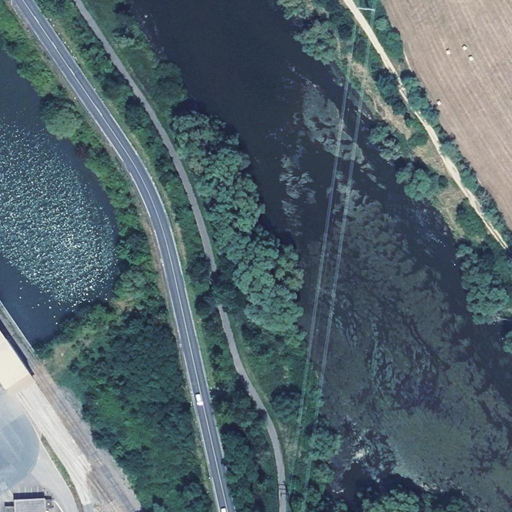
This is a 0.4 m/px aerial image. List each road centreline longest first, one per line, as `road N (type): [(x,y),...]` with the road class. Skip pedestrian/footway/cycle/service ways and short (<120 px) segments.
road 1 (tertiary): [(23,0),(150,196),(227,511)]
road 2 (track): [(346,0),(511,260)]
